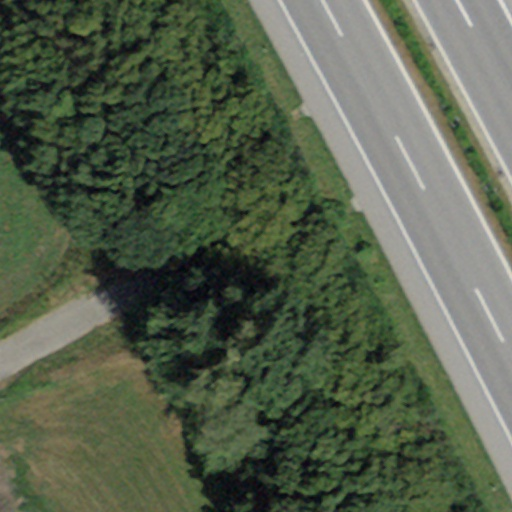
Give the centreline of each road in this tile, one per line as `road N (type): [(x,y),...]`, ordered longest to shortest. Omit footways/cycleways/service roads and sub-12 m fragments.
road 1 (track): [(0,373),(511,89)]
road 2 (motorway): [(325,0),(511,353)]
road 3 (motorway): [(511,113),(451,0)]
